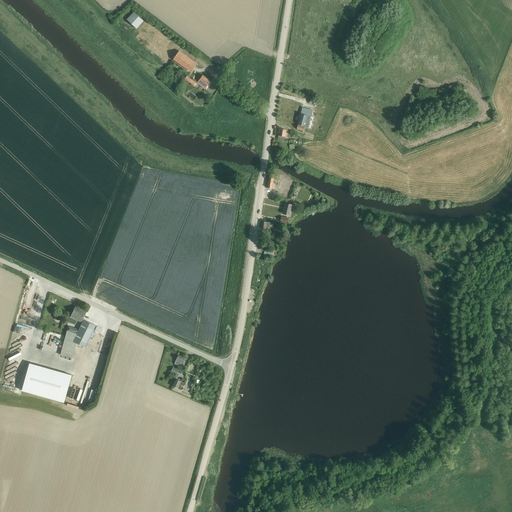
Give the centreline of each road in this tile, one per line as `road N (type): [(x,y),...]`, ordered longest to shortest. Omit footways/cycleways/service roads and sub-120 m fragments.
road 1 (unclassified): [(231,365),(289,0)]
road 2 (unclassified): [(231,365),(0,259)]
road 3 (unclassified): [(189,511),(231,365)]
